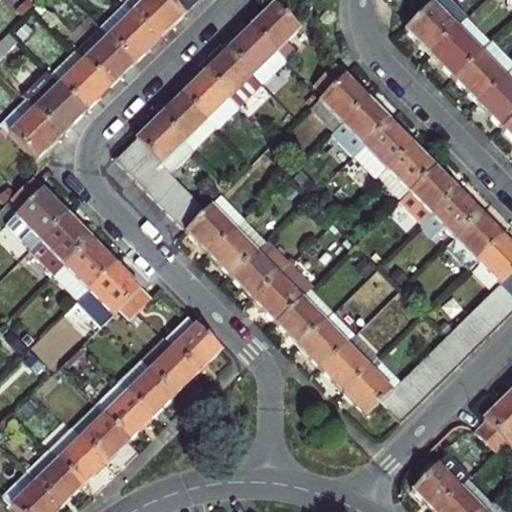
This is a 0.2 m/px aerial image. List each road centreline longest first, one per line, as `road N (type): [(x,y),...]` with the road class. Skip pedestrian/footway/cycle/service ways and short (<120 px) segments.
road 1 (residential): [(233,0),(104,128),(89,167),(101,200),(263,365),(269,484)]
road 2 (residential): [(511,189),(379,57),(367,36),(364,0)]
road 3 (residential): [(346,505),(511,340)]
road 4 (residential): [(134,511),(202,486),(269,484)]
